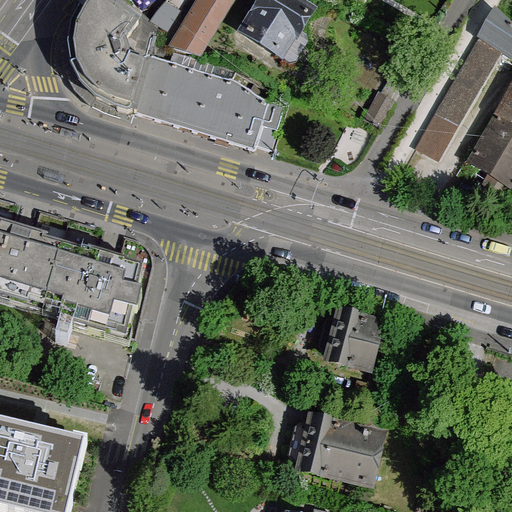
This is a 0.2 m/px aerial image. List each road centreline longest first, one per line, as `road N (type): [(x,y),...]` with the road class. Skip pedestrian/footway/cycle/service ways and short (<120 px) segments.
road 1 (secondary): [(208,239),(511,318)]
road 2 (secondary): [(355,212),(66,117)]
road 3 (tertiary): [(127,511),(208,239)]
road 4 (residential): [(355,212),(470,0)]
road 5 (secondary): [(0,178),(208,239)]
road 6 (secondary): [(511,261),(355,212)]
road 7 (secondary): [(355,212),(260,215),(208,239)]
road 8 (secondary): [(66,117),(45,84),(40,3)]
